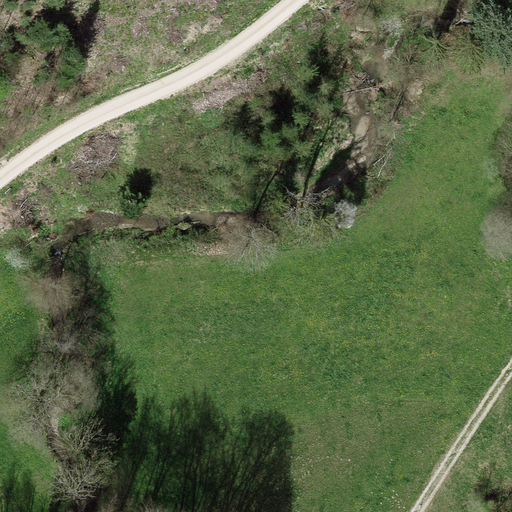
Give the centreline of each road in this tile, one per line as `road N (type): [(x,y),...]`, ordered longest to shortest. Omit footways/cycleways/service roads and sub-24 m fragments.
road 1 (track): [(0,177),(85,119),(214,63),(292,0)]
road 2 (track): [(398,511),(511,363)]
